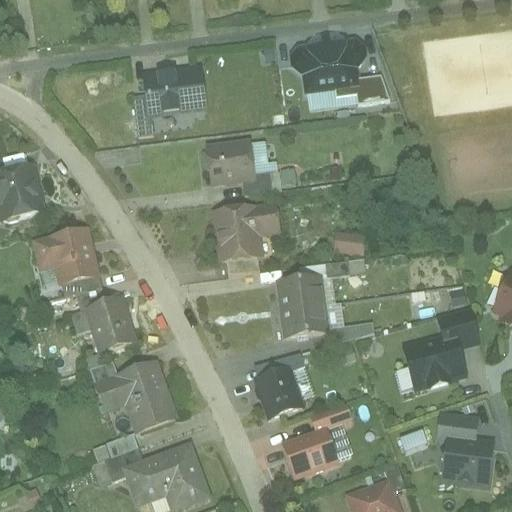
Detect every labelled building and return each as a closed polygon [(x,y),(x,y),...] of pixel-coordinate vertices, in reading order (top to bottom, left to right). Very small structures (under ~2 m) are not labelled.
[(355,46),(301,52),(305,89),(361,81),(355,46)] [(207,116),(201,71),(144,79),(147,99),(133,100),(138,143),(153,141),(151,123),(207,116)] [(252,145),(208,151),(213,192),(257,186),(252,145)] [(38,165),(0,174),(0,216),(3,229),(50,213),(38,165)] [(279,209),(213,219),(220,270),(265,263),(262,242),(284,238),(279,209)] [(100,282),(90,234),(32,247),(39,278),(56,274),(60,291),(100,282)] [(367,241),(336,238),(334,259),(365,262),(367,241)] [(353,265),(327,266),(327,278),(354,277),(353,265)] [(283,314),(330,307),(324,275),(281,282),(283,314)] [(511,279),(506,276),(490,311),(511,320),(511,279)] [(144,346),(128,298),(75,318),(82,337),(95,333),(102,360),(144,346)] [(330,307),(283,314),(283,345),(330,339),(330,307)] [(442,342),(404,351),(416,396),(468,382),(461,354),(480,349),(471,314),(437,323),(442,342)] [(183,421),(163,363),(100,384),(110,415),(131,408),(141,436),(183,421)] [(293,375),(254,388),(268,428),(307,415),(293,375)] [(316,439),(284,450),(296,485),(341,470),(329,437),(352,429),(346,411),(310,423),(316,439)] [(491,494),(496,449),(477,447),(480,424),(440,420),(437,449),(449,450),(445,489),(491,494)] [(423,433),(401,441),(405,452),(427,445),(423,433)] [(181,511),(216,499),(197,444),(150,461),(145,449),(99,465),(107,485),(131,476),(143,508),(174,497),(179,511),(181,511)] [(386,487),(345,501),(348,511),(400,511),(396,500),(407,496),(398,471),(383,476),(386,487)]
